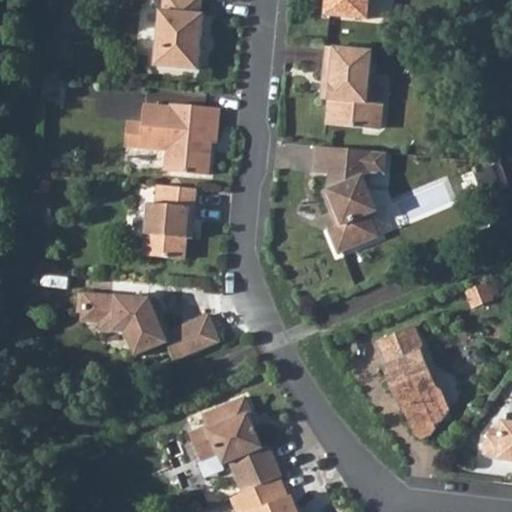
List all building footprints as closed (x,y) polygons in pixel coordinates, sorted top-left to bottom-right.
[(200,0),(163,0),(163,11),(160,11),(155,68),(199,72),(204,15),(200,14),(200,0)] [(328,0),(327,16),(369,21),(370,0),(328,0)] [(374,52),(328,48),(326,79),(332,87),(328,127),(366,131),(372,124),(374,110),(370,105),(374,52)] [(127,123),(125,148),(167,152),(165,173),(208,177),(210,153),(205,153),(206,143),(216,144),(219,111),(170,106),(170,110),(143,107),(141,124),(127,123)] [(371,153),(317,148),(314,175),(328,176),(327,191),(321,193),(328,212),(333,210),(339,224),(326,230),(336,255),(376,238),(367,215),(376,211),(368,191),(369,173),(371,153)] [(371,153),(369,173),(384,175),(385,155),(371,153)] [(197,192),(156,188),(155,207),(148,207),(143,258),(185,263),(189,228),(193,229),(197,192)] [(47,194),(32,192),(29,213),(44,215),(47,194)] [(167,349),(174,366),(220,346),(209,320),(170,336),(163,321),(158,323),(149,304),(83,298),(81,317),(87,326),(107,328),(115,339),(127,340),(136,362),(167,349)] [(414,329),(378,345),(388,368),(384,369),(397,399),(401,399),(415,436),(424,440),(432,436),(436,429),(435,425),(441,423),(449,412),(441,392),(437,391),(420,352),(422,348),(414,329)] [(230,466),(243,497),(278,482),(282,480),(269,449),(263,452),(249,419),(252,418),(245,401),(204,418),(208,430),(191,437),(203,464),(220,457),(224,468),(230,466)] [(481,440),(479,456),(482,459),(494,460),(494,463),(511,464),(511,422),(499,421),(497,438),(485,436),(481,440)] [(243,497),(232,501),(236,511),(294,511),(290,500),(286,501),(278,482),(243,497)]
